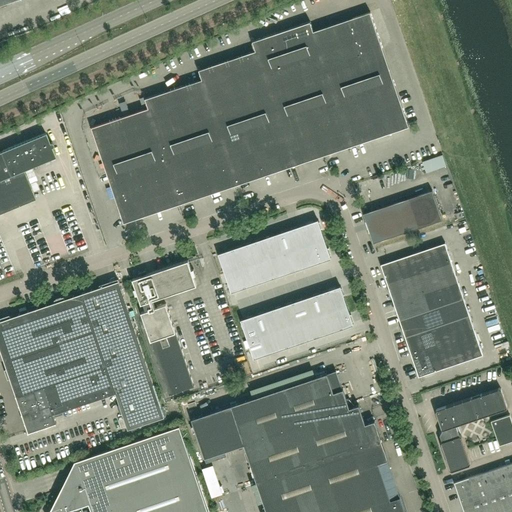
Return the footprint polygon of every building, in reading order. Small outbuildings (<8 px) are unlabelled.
[(409,126),(376,29),(370,12),(313,31),(310,22),(281,32),(323,155),(325,155),(409,126)] [(323,155),(281,32),(252,41),(256,51),(199,70),(202,79),(145,98),(148,108),(92,127),(124,222),(180,203),(182,203),(237,184),(239,183),(323,155)] [(0,213),(35,199),(23,170),(24,169),(32,166),(55,157),(51,147),(52,146),(53,144),(52,143),(51,142),(49,142),(45,133),(0,151),(0,213)] [(32,166),(24,169),(28,178),(36,175),(32,166)] [(373,243),(442,220),(432,190),(363,213),(373,243)] [(217,254),(231,293),(330,259),(316,220),(217,254)] [(452,263),(445,243),(437,246),(444,265),(452,263)] [(444,265),(437,246),(429,248),(436,268),(444,265)] [(436,268),(429,248),(421,251),(428,271),(436,268)] [(428,271),(421,251),(413,253),(420,273),(428,271)] [(420,273),(413,253),(405,256),(412,276),(420,273)] [(412,276),(405,256),(397,259),(404,279),(412,276)] [(404,279),(397,259),(389,261),(396,281),(404,279)] [(194,387),(166,304),(156,307),(153,300),(154,300),(154,301),(193,287),(197,286),(194,276),(196,275),(194,269),(192,270),(188,260),(184,262),(184,261),(147,274),(146,272),(146,270),(138,273),(139,276),(139,277),(132,279),(135,289),(133,289),(135,295),(138,295),(141,304),(143,303),(146,311),(141,312),(169,395),(194,387)] [(396,281),(389,261),(381,264),(388,284),(396,281)] [(394,304),(459,282),(452,263),(444,265),(436,268),(428,271),(420,273),(412,276),(404,279),(396,281),(388,284),(394,304)] [(164,416),(119,281),(12,316),(1,320),(0,320),(0,347),(29,432),(56,423),(53,414),(115,392),(127,429),(164,416)] [(400,320),(464,299),(459,282),(394,304),(400,320)] [(340,286),(241,319),(254,358),(353,324),(340,286)] [(405,337),(470,315),(467,308),(464,299),(400,320),(405,337)] [(468,338),(476,335),(470,315),(405,337),(412,356),(420,354),(428,351),(436,348),(444,346),(452,343),(460,340),(468,338)] [(483,354),(476,335),(468,338),(475,357),(483,354)] [(475,357),(468,338),(460,340),(467,360),(475,357)] [(467,360),(460,340),(452,343),(459,363),(467,360)] [(459,363),(452,343),(444,346),(451,365),(459,363)] [(451,365),(444,346),(436,348),(443,368),(451,365)] [(443,368),(436,348),(428,351),(435,371),(443,368)] [(428,351),(420,354),(427,373),(435,371),(428,351)] [(419,376),(427,373),(420,354),(412,356),(419,376)] [(199,441),(201,447),(206,462),(227,455),(225,451),(244,444),(267,511),(405,511),(400,496),(391,499),(378,462),(388,459),(375,420),(365,424),(359,405),(349,408),(343,389),(333,392),(327,373),(192,419),(199,441)] [(456,425),(506,408),(507,406),(501,389),(500,388),(437,409),(436,411),(442,428),(443,429),(440,435),(442,441),(441,442),(450,470),(452,470),(470,464),(470,463),(461,436),(460,435),(459,435),(456,425)] [(511,441),(511,420),(510,415),(491,421),(499,446),(511,441)] [(180,425),(75,461),(75,462),(51,510),(49,511),(209,511),(187,447),(180,425)] [(509,511),(511,511),(511,462),(455,482),(464,511),(509,511)]
